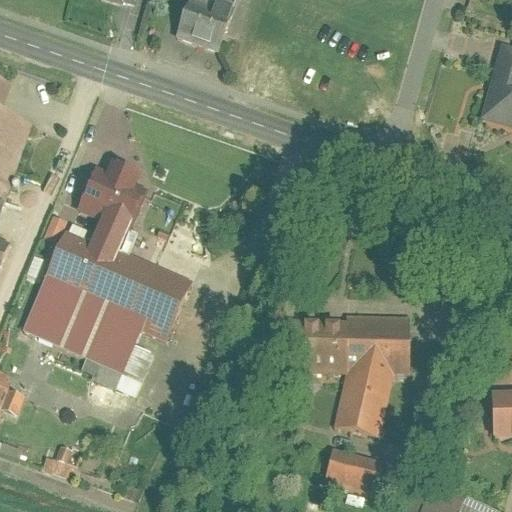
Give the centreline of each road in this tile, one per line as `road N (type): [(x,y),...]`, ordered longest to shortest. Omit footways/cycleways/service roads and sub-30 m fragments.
road 1 (tertiary): [(0,30),(386,170)]
road 2 (residential): [(436,0),(386,170)]
road 3 (tertiary): [(386,170),(511,213)]
